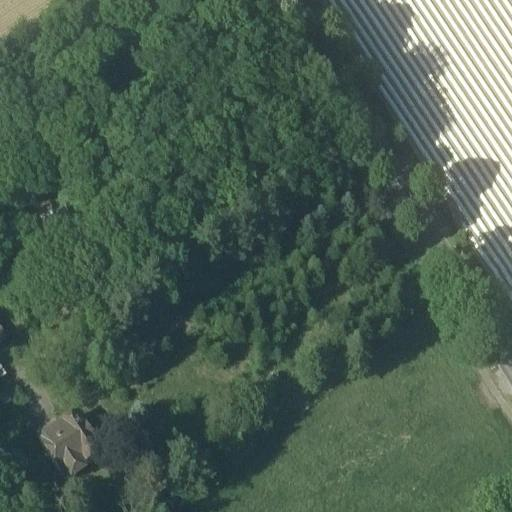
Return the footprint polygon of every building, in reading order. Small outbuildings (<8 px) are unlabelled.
[(65,214),(50,220),(48,214),(39,217),(42,224),(41,224),(54,254),(78,244),(65,214)] [(78,244),(54,254),(60,268),(84,258),(78,244)] [(68,419),(55,427),(58,432),(71,424),(68,419)] [(71,424),(58,432),(68,447),(83,470),(100,458),(75,421),(71,424)] [(12,424),(0,432),(0,441),(6,451),(23,439),(12,424)] [(55,427),(36,439),(49,459),(56,455),(68,447),(58,432),(55,427)] [(83,470),(68,447),(56,455),(62,465),(56,470),(64,482),(83,470)] [(21,455),(5,465),(18,483),(33,472),(21,455)] [(62,465),(56,455),(49,459),(56,470),(62,465)]
